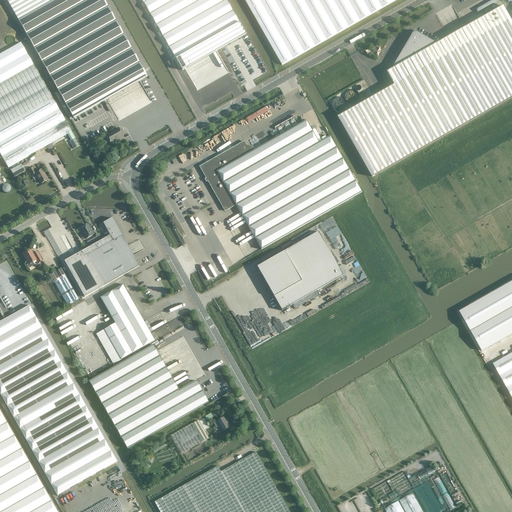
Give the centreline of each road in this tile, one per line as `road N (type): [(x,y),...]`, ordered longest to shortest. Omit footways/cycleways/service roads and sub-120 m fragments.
road 1 (unclassified): [(317,511),(134,177)]
road 2 (unclassified): [(134,177),(148,156),(423,0)]
road 3 (unclassified): [(0,240),(109,177),(134,177)]
